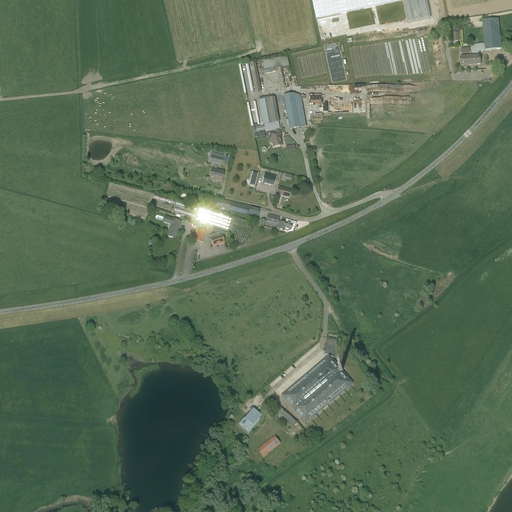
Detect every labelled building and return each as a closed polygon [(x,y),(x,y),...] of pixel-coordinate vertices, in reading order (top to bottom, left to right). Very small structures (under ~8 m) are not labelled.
[(313,0),(315,7),(317,18),(400,0),(313,0)] [(403,0),(408,22),(431,17),(427,0),(403,0)] [(481,64),(480,55),(480,51),(501,49),(498,20),(482,21),(485,44),(474,45),(474,47),(476,64),(481,64)] [(288,56),(263,60),(265,72),(276,70),(275,68),(290,66),(288,56)] [(251,92),(254,91),(249,63),(246,63),(251,92)] [(300,127),(294,94),(284,95),(290,129),(300,127)] [(263,125),(278,122),(273,98),(259,100),(263,125)] [(328,110),(328,113),(334,113),(334,104),(325,104),(325,110),(328,110)] [(282,146),(279,134),(281,133),(280,130),(274,131),(275,135),(274,135),(274,131),(267,133),(267,136),(271,135),(274,147),(282,146)] [(223,172),(212,170),(210,178),(221,181),(223,172)] [(275,178),(264,175),(262,183),(274,186),(275,178)] [(278,188),(276,194),(289,197),(290,190),(278,188)] [(230,202),(230,203),(217,200),(216,205),(226,207),(226,208),(229,209),(228,211),(249,216),(249,215),(258,217),(260,209),(230,202)] [(200,208),(196,220),(228,230),(231,218),(200,208)] [(280,222),(278,222),(279,217),(268,214),(266,224),(277,226),(276,228),(278,229),(280,222)] [(171,223),(168,232),(167,236),(175,239),(178,229),(179,230),(181,222),(171,219),(170,222),(171,223)] [(280,222),(278,229),(284,231),(284,230),(287,231),(288,231),(289,229),(291,230),(292,225),(287,223),(286,224),(281,222),(280,222)] [(204,231),(198,229),(195,241),(201,242),(204,231)] [(210,236),(211,239),(211,240),(213,247),(224,244),(222,236),(220,237),(219,234),(210,236)] [(295,408),(305,420),(349,383),(340,372),(341,372),(342,372),(343,371),(343,370),(343,369),(343,368),(342,368),(341,367),(340,367),(340,368),(339,368),(338,369),(338,370),(329,359),(285,396),(295,408)] [(244,419),(241,423),(249,429),(255,421),(260,416),(256,413),(257,412),(253,409),(244,419)] [(263,457),(280,444),(275,437),(258,450),(263,457)]
